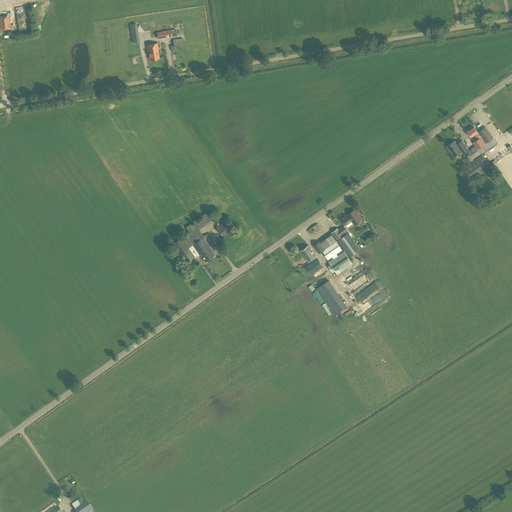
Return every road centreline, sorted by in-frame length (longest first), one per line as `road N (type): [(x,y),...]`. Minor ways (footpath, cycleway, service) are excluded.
road 1 (tertiary): [(0,441),(511,79)]
road 2 (unclassified): [(5,105),(511,19)]
